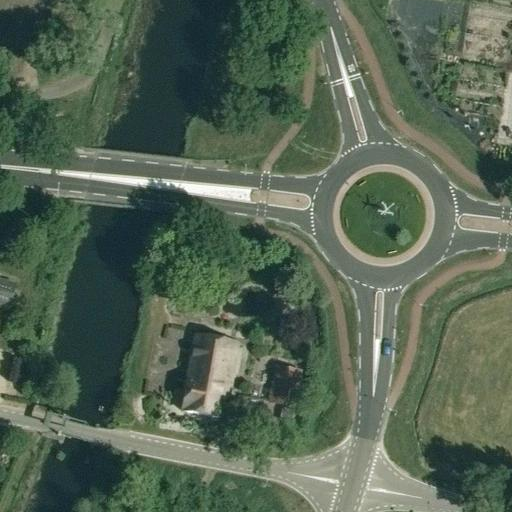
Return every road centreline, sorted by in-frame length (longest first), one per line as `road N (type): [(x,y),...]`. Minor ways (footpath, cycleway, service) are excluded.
road 1 (unclassified): [(352,486),(0,416)]
road 2 (unclassified): [(0,93),(52,92),(87,73),(114,0)]
road 3 (unclassified): [(494,511),(352,486)]
road 4 (tertiary): [(352,486),(375,363)]
road 5 (secondary): [(209,191),(87,175)]
road 6 (secondary): [(209,191),(323,233)]
road 7 (secondary): [(328,187),(241,182),(209,191)]
